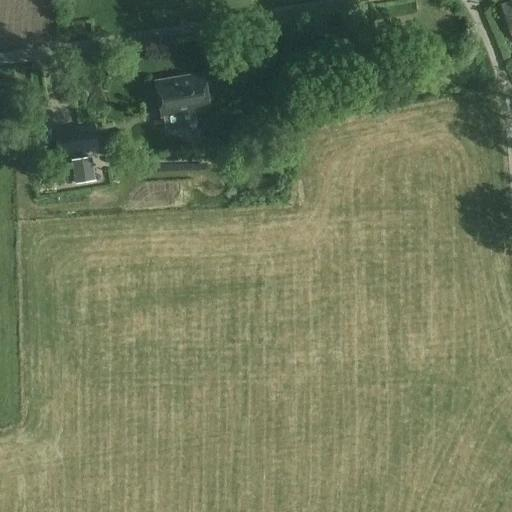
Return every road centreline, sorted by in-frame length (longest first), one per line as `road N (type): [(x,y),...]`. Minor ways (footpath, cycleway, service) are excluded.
road 1 (unclassified): [(0,59),(357,0)]
road 2 (unclassified): [(511,127),(504,79),(470,0)]
